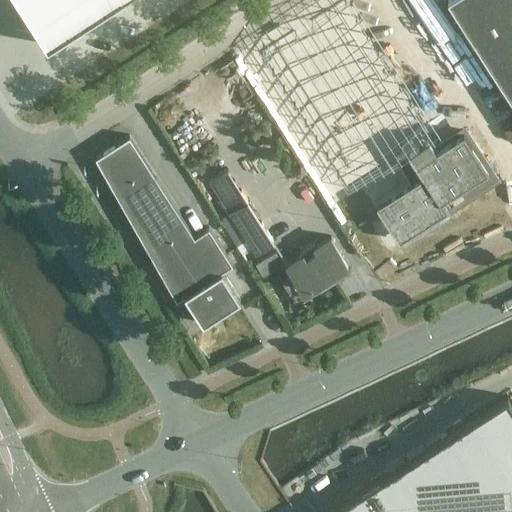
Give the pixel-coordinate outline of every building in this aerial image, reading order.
[(23,0),(55,38),(106,0),(112,0),(114,2),(117,0),(23,0)] [(346,0),(343,0),(260,53),(348,189),(396,158),(410,180),(378,201),(400,237),(448,206),(442,197),(488,167),(463,129),(436,147),(429,137),(433,135),(346,0)] [(511,0),(448,0),(511,98),(511,0)] [(184,295),(203,324),(240,300),(221,270),(232,263),(209,227),(194,236),(129,135),(95,157),(176,300),(184,295)] [(274,242),(247,200),(229,212),(255,254),(274,242)] [(287,264),(304,291),(318,282),(320,285),(336,276),(333,272),(348,263),(331,236),(316,245),(314,242),(299,251),(301,255),(287,264)] [(511,511),(511,401),(508,396),(328,511),(511,511)]
